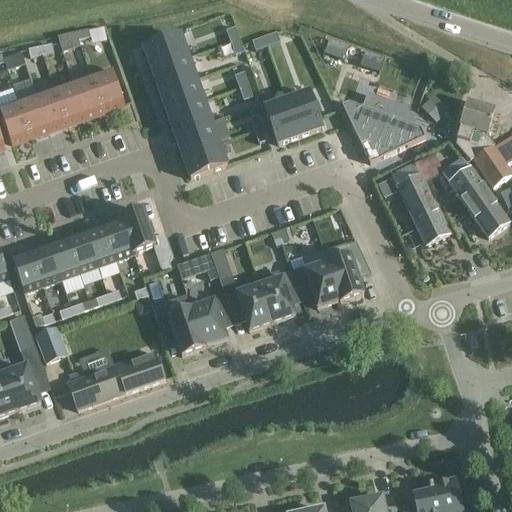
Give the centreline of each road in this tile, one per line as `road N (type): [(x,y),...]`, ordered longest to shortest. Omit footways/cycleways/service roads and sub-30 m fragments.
road 1 (residential): [(408,315),(345,172),(182,227),(156,157),(0,211)]
road 2 (unclassified): [(0,455),(408,315)]
road 3 (residential): [(120,511),(475,436)]
road 4 (tertiary): [(511,45),(383,0)]
